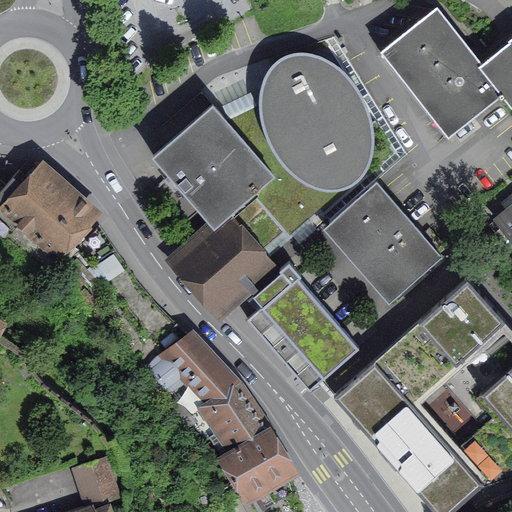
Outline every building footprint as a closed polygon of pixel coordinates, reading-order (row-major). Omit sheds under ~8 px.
[(503,90),(482,63),(437,7),(385,47),(451,131),(503,90)] [(511,39),(482,63),(503,90),(511,101),(511,39)] [(223,101),(156,159),(179,183),(224,231),(259,201),(270,213),(294,238),(352,189),(365,181),(375,167),(379,147),(379,124),(368,98),(343,68),(324,56),(303,55),(286,62),(272,76),(267,103),(236,116),(230,109),(223,101)] [(102,216),(42,164),(4,208),(64,259),(102,216)] [(376,181),(329,221),(397,299),(444,258),(376,181)] [(511,207),(498,219),(511,236),(511,207)] [(229,307),(279,262),(245,223),(195,268),(229,307)] [(262,305),(247,318),(309,389),(359,346),(298,277),(301,274),(289,260),(280,268),(281,270),(271,280),(253,295),(258,300),(262,305)] [(467,277),(418,320),(456,362),(500,323),(500,324),(505,320),(467,277)] [(418,320),(334,394),(437,511),(448,511),(482,484),(484,486),(511,476),(511,413),(489,387),(483,392),(482,392),(476,397),(492,416),(455,449),(412,401),(456,362),(418,320)] [(207,400),(203,403),(217,423),(213,426),(216,431),(221,429),(236,449),(267,431),(223,368),(190,337),(151,367),(160,377),(176,363),(207,400)] [(489,387),(511,413),(511,363),(481,390),(482,392),(483,392),(489,387)] [(267,431),(236,449),(223,458),(245,492),(281,470),(288,465),(267,431)] [(74,467),(87,506),(92,504),(118,495),(105,456),(74,467)] [(281,470),(245,492),(255,511),(291,511),(286,495),(295,491),(290,475),(285,477),(281,470)]
